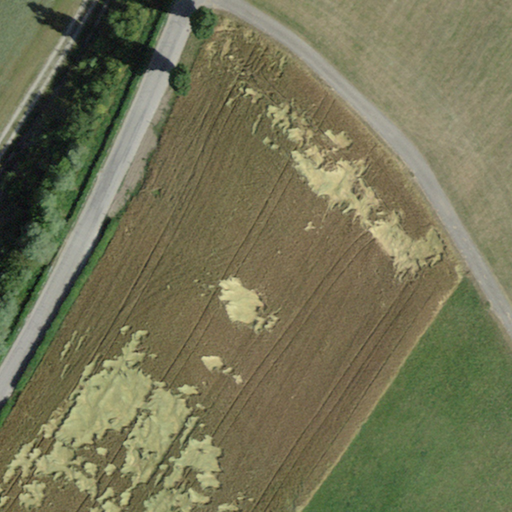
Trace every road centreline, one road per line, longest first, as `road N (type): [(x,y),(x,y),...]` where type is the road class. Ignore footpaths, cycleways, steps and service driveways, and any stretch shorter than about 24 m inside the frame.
road 1 (track): [(227,0),(287,36),(365,104),(412,158),(511,319)]
road 2 (unclassified): [(190,0),(101,200),(0,388)]
road 3 (track): [(0,142),(92,0)]
